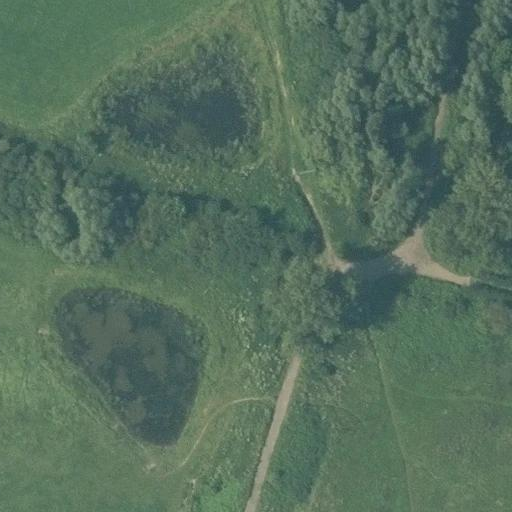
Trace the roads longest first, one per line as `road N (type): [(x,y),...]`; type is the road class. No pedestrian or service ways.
road 1 (track): [(337,278),(312,202),(272,0)]
road 2 (track): [(407,268),(460,0)]
road 3 (track): [(246,511),(308,317),(337,278)]
